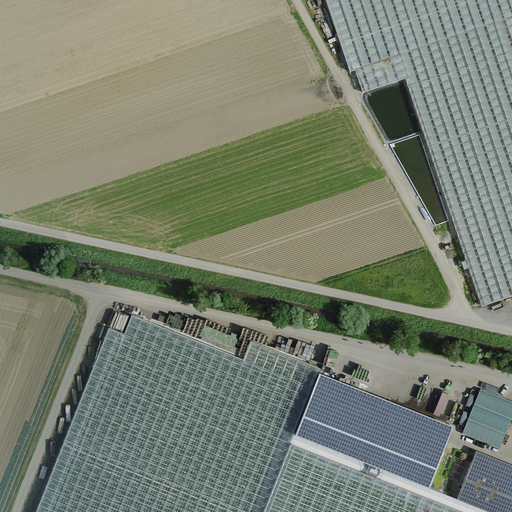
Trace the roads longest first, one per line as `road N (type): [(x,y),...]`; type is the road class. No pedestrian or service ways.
road 1 (track): [(0,219),(474,322)]
road 2 (track): [(295,0),(474,322)]
road 3 (track): [(16,511),(104,293)]
